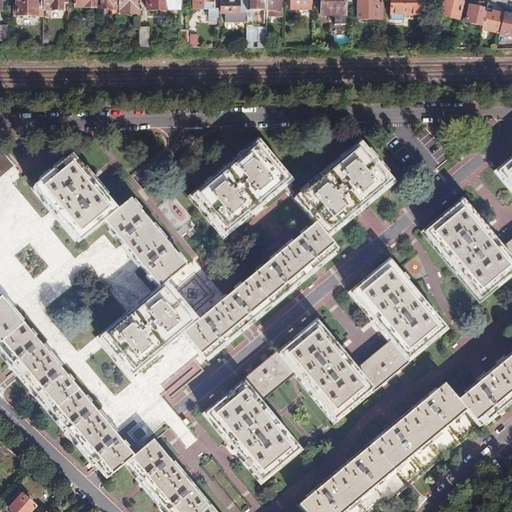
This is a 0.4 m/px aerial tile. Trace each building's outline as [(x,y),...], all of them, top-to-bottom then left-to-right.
[(43,0),(16,0),(17,9),(15,9),(14,16),(36,17),(43,17),(43,10),(43,0)] [(62,0),(43,0),(43,10),(63,11),(62,0)] [(75,0),(75,8),(95,8),(95,0),(75,0)] [(118,15),(118,0),(101,0),(102,10),(112,10),(112,15),(118,15)] [(140,15),(139,0),(118,0),(118,15),(140,15)] [(146,0),(147,10),(168,10),(168,9),(171,9),(171,12),(173,14),(176,14),(177,12),(177,9),(179,9),(179,0),(146,0)] [(194,0),(194,9),(214,9),(214,0),(194,0)] [(221,0),(222,13),(226,13),(226,24),(246,24),(246,10),(246,0),(221,0)] [(263,10),(266,10),(266,0),(246,0),(246,10),(253,10),(263,10)] [(266,0),(266,10),(279,10),(279,0),(266,0)] [(290,0),(290,11),(310,11),(309,0),(290,0)] [(352,27),(352,1),(345,1),(345,0),(320,0),(320,17),(335,17),(335,27),(352,27)] [(382,20),(382,4),(378,4),(377,0),(358,1),(358,20),(382,20)] [(390,0),(390,16),(405,16),(421,16),(421,0),(390,0)] [(444,6),(442,15),(459,19),(462,3),(447,0),(442,0),(441,5),(444,6)] [(466,22),(483,25),(485,13),(482,13),(482,10),(469,7),(466,22)] [(503,14),(486,10),(485,13),(483,25),(482,30),(499,33),(503,14)] [(511,17),(511,16),(503,14),(499,33),(511,36),(511,17),(511,18),(511,17)] [(246,47),(266,47),(266,27),(263,27),(253,27),(246,27),(246,47)] [(140,28),(140,48),(150,48),(150,28),(140,28)] [(180,48),(188,47),(189,30),(181,30),(180,48)] [(462,132),(457,136),(462,141),(466,137),(462,132)] [(259,143),(192,198),(224,236),(252,213),(258,208),(291,181),(259,143)] [(362,145),(295,199),(327,238),(352,218),(360,211),(367,205),(395,182),(362,145)] [(0,149),(0,177),(14,166),(0,149)] [(90,179),(71,157),(33,188),(52,210),(56,216),(61,221),(78,242),(103,222),(117,211),(99,189),(95,185),(90,179)] [(511,161),(496,175),(511,193),(511,161)] [(117,211),(103,222),(120,242),(125,248),(133,258),(139,264),(158,288),(159,289),(166,284),(186,268),(171,250),(167,245),(165,242),(154,228),(146,219),(130,200),(117,211)] [(479,301),(511,274),(511,261),(502,250),(491,236),(482,226),(462,203),(423,235),(479,301)] [(197,322),(182,336),(204,362),(224,346),(226,344),(228,342),(241,332),(245,329),(251,324),(253,322),(289,292),(293,289),(295,287),(313,272),(318,269),(322,265),(338,251),(316,225),(295,242),(291,246),(270,263),(229,297),(223,301),(207,315),(197,322)] [(511,241),(502,250),(511,261),(511,241)] [(390,342),(408,363),(447,331),(389,264),(351,296),(377,326),(390,342)] [(182,336),(197,322),(169,288),(166,284),(159,289),(144,303),(99,340),(101,343),(131,378),(169,347),(182,336)] [(0,343),(21,323),(11,310),(2,300),(0,301),(0,343)] [(334,428),(376,392),(344,352),(339,346),(317,318),(277,352),(295,375),(334,428)] [(126,463),(133,457),(114,435),(109,429),(98,416),(95,413),(59,369),(53,362),(45,351),(40,346),(21,323),(0,343),(0,351),(12,365),(14,367),(22,376),(30,388),(33,390),(35,393),(70,435),(73,439),(77,443),(89,458),(91,460),(106,479),(126,463)] [(398,372),(408,363),(390,342),(358,368),(376,392),(381,388),(384,386),(386,383),(395,375),(398,372)] [(295,375),(277,352),(270,358),(266,361),(263,364),(254,371),(251,374),(249,375),(243,380),(262,402),(264,401),(265,400),(291,378),(293,377),(295,375)] [(511,357),(509,360),(505,363),(499,368),(489,377),(482,382),(479,385),(457,402),(480,426),(496,413),(501,409),(504,407),(511,399),(511,357)] [(262,402),(243,380),(201,415),(224,444),(229,450),(235,457),(261,488),(304,451),(262,402)] [(457,402),(443,387),(422,404),(418,407),(416,409),(401,422),(397,425),(392,429),(353,461),(350,464),(346,467),(332,479),(329,482),(326,484),(299,507),(302,511),(376,511),(382,508),(386,504),(391,501),(407,487),(412,483),(427,471),(431,467),(433,465),(447,454),(451,451),(455,447),(480,426),(457,402)] [(153,443),(152,443),(133,457),(126,463),(142,482),(144,485),(146,487),(161,505),(163,508),(167,511),(210,511),(190,488),(185,481),(181,478),(176,471),(173,467),(170,464),(153,443)] [(12,500),(14,502),(21,495),(18,492),(12,500)] [(21,495),(14,502),(8,509),(12,511),(30,511),(35,508),(21,495)] [(52,503),(44,511),(52,511),(56,507),(52,503)]
